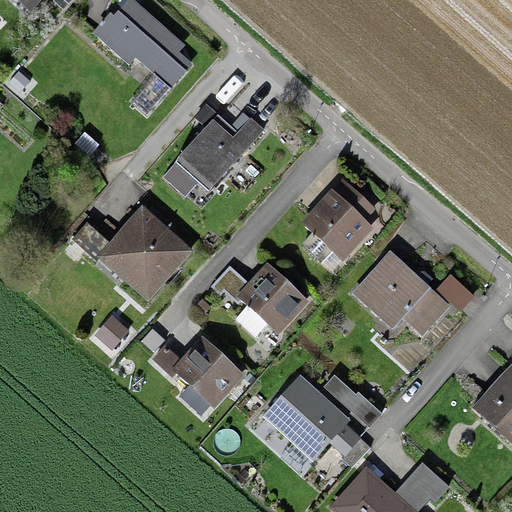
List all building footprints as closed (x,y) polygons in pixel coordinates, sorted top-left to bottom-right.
[(13,0),(28,13),(40,0),(13,0)] [(127,2),(99,32),(151,79),(131,101),(146,115),(188,68),(174,55),(179,48),(127,2)] [(236,139),(216,121),(180,160),(211,188),(260,135),(249,125),(236,139)] [(345,185),(306,225),(313,232),(302,244),(321,263),(333,251),(338,256),(377,215),(345,185)] [(188,255),(143,214),(113,246),(87,222),(72,238),(100,264),(104,259),(147,299),(188,255)] [(390,255),(358,292),(354,296),(391,328),(401,316),(423,335),(448,306),(456,313),(467,300),(448,284),(437,296),(390,255)] [(233,270),(218,286),(244,311),(236,320),(254,338),(267,325),(275,333),(304,303),(268,269),(250,287),(233,270)] [(240,375),(205,342),(183,365),(166,348),(156,358),(208,408),(240,375)] [(511,440),(511,368),(510,367),(474,409),(511,440)] [(379,419),(336,382),(325,394),(368,431),(379,419)] [(367,445),(298,384),(268,417),(314,457),(328,441),(352,462),(367,445)] [(397,500),(369,474),(337,508),(340,511),(422,511),(442,491),(423,473),(397,500)]
